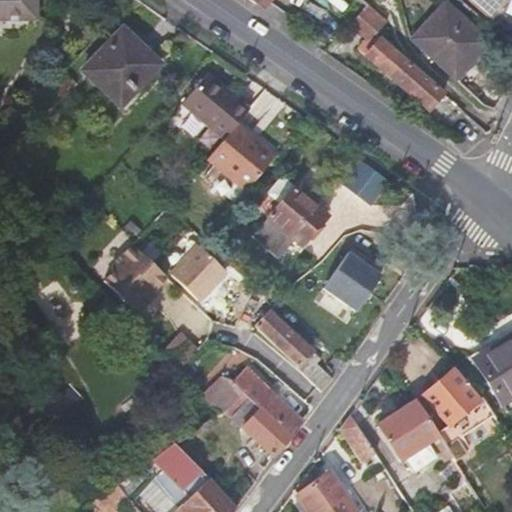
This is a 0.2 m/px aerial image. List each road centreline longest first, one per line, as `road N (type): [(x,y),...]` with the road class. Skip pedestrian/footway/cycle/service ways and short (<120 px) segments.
road 1 (residential): [(260,511),(488,198)]
road 2 (secondary): [(488,198),(210,0)]
